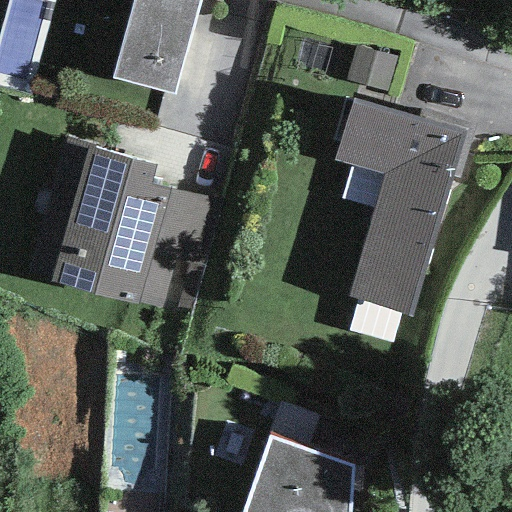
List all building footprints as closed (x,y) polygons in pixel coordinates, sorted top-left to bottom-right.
[(198,0),(131,0),(112,78),(173,94),(198,0)] [(464,131),(351,99),(333,161),(383,175),(347,297),(411,318),(464,131)] [(139,303),(169,189),(150,184),(155,166),(96,149),(97,145),(65,136),(26,276),(48,282),(137,306),(139,303)] [(216,201),(169,189),(139,303),(186,315),(216,201)] [(348,511),(351,466),(269,435),(241,511),(348,511)]
